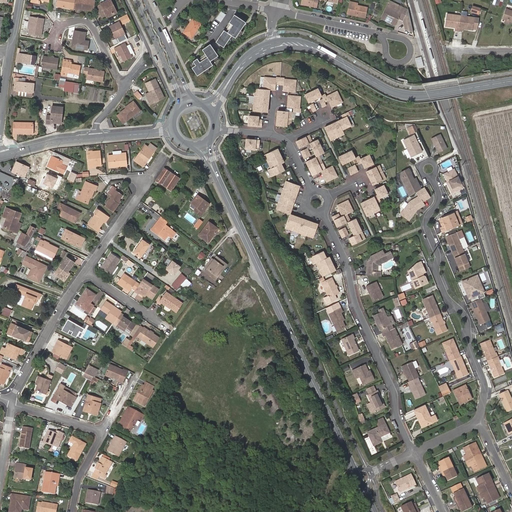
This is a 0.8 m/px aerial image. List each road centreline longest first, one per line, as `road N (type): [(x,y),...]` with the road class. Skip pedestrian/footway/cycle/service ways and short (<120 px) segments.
road 1 (secondary): [(353,469),(211,167)]
road 2 (residential): [(483,420),(486,384),(469,348),(470,322),(443,293),(436,272),(426,222),(438,200),(433,176)]
road 3 (residential): [(322,209),(413,453)]
road 4 (secondary): [(511,80),(405,95),(309,45),(273,45)]
road 5 (residential): [(87,272),(11,401)]
road 6 (residential): [(0,127),(19,0)]
road 7 (secondary): [(135,0),(178,91),(175,111)]
road 8 (residential): [(124,87),(86,22),(56,29),(53,42)]
